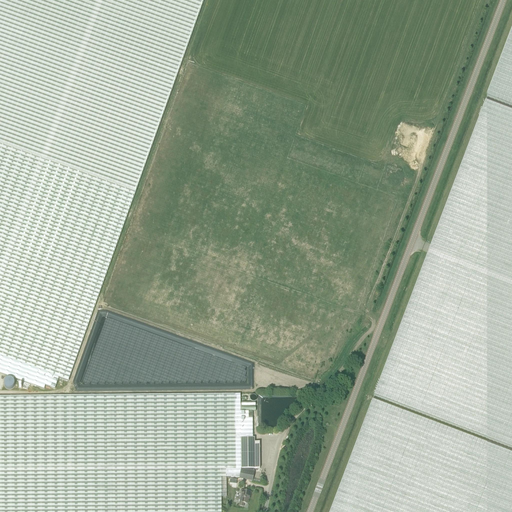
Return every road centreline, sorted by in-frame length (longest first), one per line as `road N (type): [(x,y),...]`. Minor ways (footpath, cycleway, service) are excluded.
road 1 (unclassified): [(310,511),(503,0)]
road 2 (unknown): [(323,391),(281,437),(263,511)]
